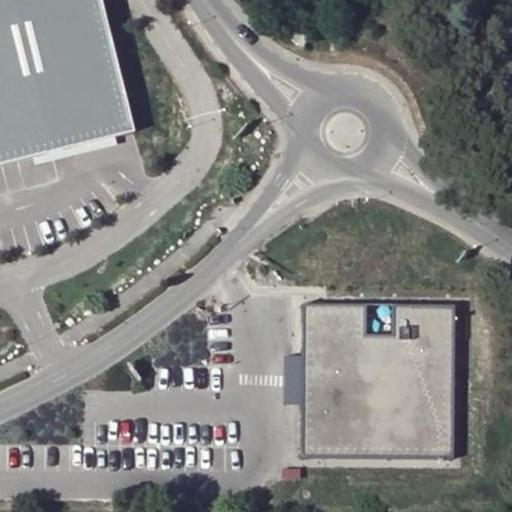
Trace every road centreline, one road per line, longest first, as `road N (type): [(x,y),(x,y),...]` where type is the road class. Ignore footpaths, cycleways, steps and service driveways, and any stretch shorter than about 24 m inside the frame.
road 1 (unclassified): [(300,142),(237,246),(341,173)]
road 2 (unclassified): [(479,226),(385,128)]
road 3 (unclassified): [(357,170),(479,226)]
road 4 (unclassified): [(220,34),(299,127)]
road 5 (unclassified): [(327,90),(220,34)]
